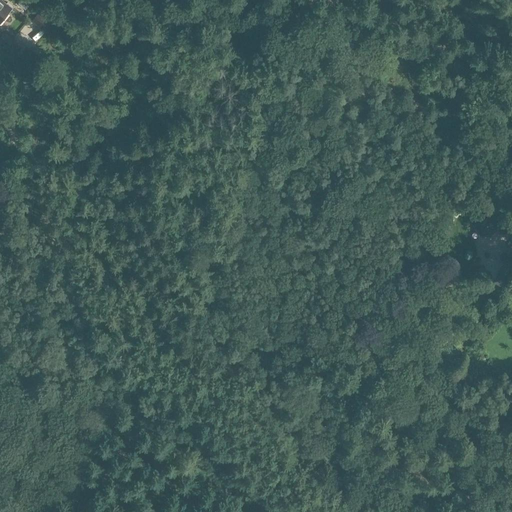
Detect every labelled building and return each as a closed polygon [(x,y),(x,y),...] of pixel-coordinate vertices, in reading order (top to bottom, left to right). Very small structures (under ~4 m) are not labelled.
[(0,0),(0,22),(13,7),(8,2),(6,3),(1,0),(0,0)] [(28,0),(22,0),(19,4),(25,9),(31,2),(28,0)] [(50,19),(49,18),(40,11),(32,20),(42,29),(50,19)] [(50,19),(44,27),(49,31),(58,21),(53,16),(50,19)] [(0,39),(8,46),(13,40),(4,33),(0,37),(0,39)] [(473,224),(479,236),(483,233),(484,235),(496,228),(489,214),(487,215),(485,211),(475,217),(477,221),(476,221),(476,222),(473,224)] [(511,261),(507,258),(502,268),(503,269),(507,271),(511,261)] [(433,275),(430,300),(443,302),(444,288),(443,288),(444,277),(433,275)]
